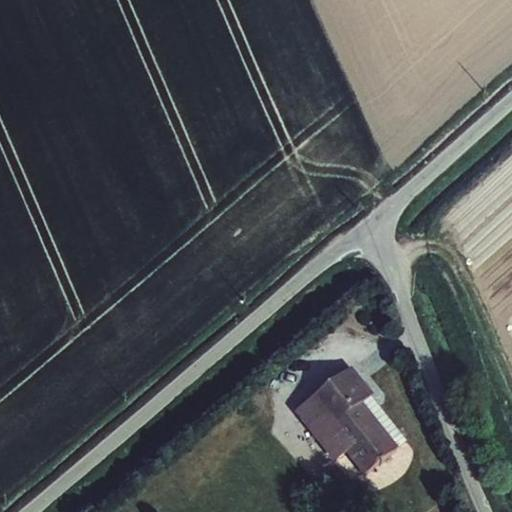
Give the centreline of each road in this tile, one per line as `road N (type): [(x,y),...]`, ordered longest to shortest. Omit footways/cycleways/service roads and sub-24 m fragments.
road 1 (unclassified): [(369,220),(25,511)]
road 2 (unclassified): [(488,511),(369,220)]
road 3 (unclassified): [(511,98),(369,220)]
